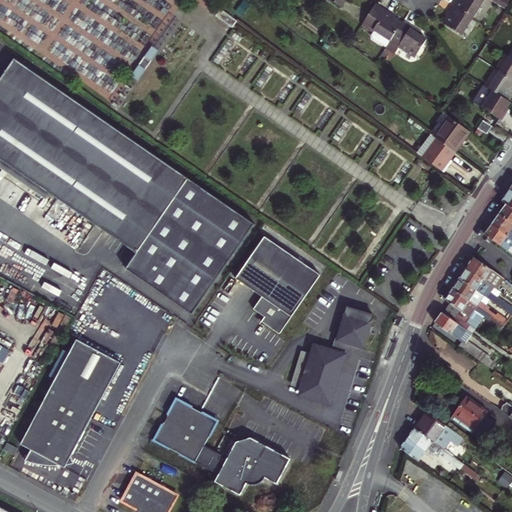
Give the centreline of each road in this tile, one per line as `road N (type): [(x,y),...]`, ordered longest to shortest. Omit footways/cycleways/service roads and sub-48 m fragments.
road 1 (tertiary): [(511,165),(487,193),(414,329)]
road 2 (tertiary): [(391,389),(333,511)]
road 3 (tertiary): [(362,511),(391,389)]
road 4 (unknown): [(0,227),(120,262)]
